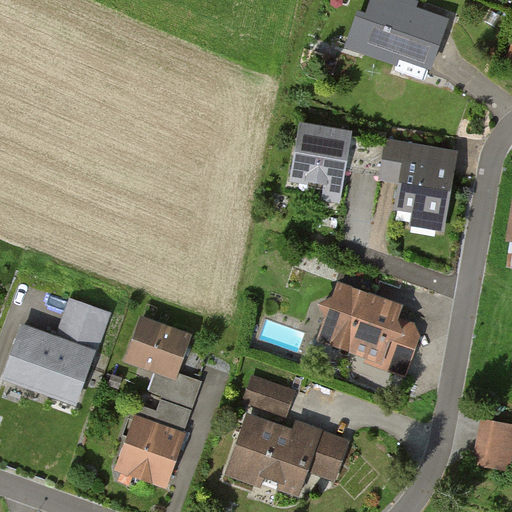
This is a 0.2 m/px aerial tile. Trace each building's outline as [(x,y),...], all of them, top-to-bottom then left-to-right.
[(417,2),(411,0),(376,0),(360,50),(399,62),(401,56),(434,67),(449,21),(414,10),(417,2)] [(355,132),(301,124),(293,181),(326,185),(323,201),(344,204),(355,132)] [(460,151),(387,138),(379,181),(402,185),(397,210),(414,213),(412,225),(447,231),(460,151)] [(405,304),(340,282),(318,344),(364,358),(362,364),(407,378),(421,337),(415,324),(401,319),(405,304)] [(58,335),(24,323),(4,382),(80,408),(113,313),(71,298),(58,335)] [(195,335),(144,316),(126,362),(177,381),(195,335)] [(298,390),(253,375),(243,403),(289,418),(298,390)] [(293,428),(248,413),(230,467),(302,491),(308,475),(339,486),(355,440),(296,419),(293,428)] [(189,436),(138,416),(115,473),(167,493),(189,436)] [(511,425),(482,420),(473,468),(511,475),(511,425)]
